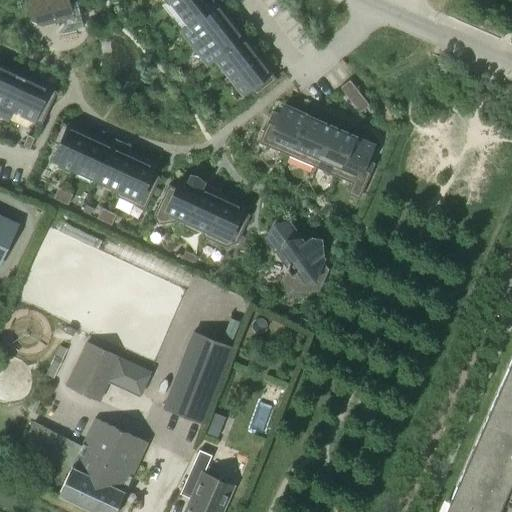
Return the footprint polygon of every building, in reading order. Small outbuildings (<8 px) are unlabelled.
[(29,0),(27,4),(31,18),(41,24),(56,20),(64,18),(70,7),(69,4),(67,0),(29,0)] [(169,0),(188,24),(189,25),(217,3),(218,4),(223,0),(222,0),(169,0)] [(64,18),(56,20),(60,34),(83,27),(76,2),(69,4),(70,7),(64,18)] [(188,24),(181,30),(195,48),(231,20),(218,4),(217,3),(189,25),(188,24)] [(231,20),(195,48),(209,66),(216,60),(216,59),(244,37),(231,20)] [(244,37),(216,59),(216,60),(230,78),(259,56),(244,37)] [(259,56),(230,78),(244,96),(252,90),(257,96),(277,80),(259,56)] [(0,115),(9,120),(13,111),(28,78),(6,68),(0,80),(0,115)] [(28,78),(13,111),(42,124),(57,92),(28,78)] [(369,105),(350,78),(340,86),(360,112),(369,105)] [(280,114),(273,111),(259,142),(289,155),(306,115),(284,105),(280,114)] [(332,126),(306,115),(289,155),(315,167),(332,126)] [(60,145),(53,158),(76,169),(91,136),(62,123),(53,142),(60,145)] [(332,126),(315,167),(337,176),(354,136),(332,126)] [(28,135),(23,145),(30,149),(35,138),(28,135)] [(98,179),(113,146),(91,136),(76,169),(98,179)] [(354,136),(337,176),(352,183),(348,194),(359,199),(370,172),(364,169),(374,145),(354,136)] [(113,146),(98,179),(119,189),(135,156),(126,152),(129,145),(115,138),(112,146),(113,146)] [(119,189),(115,196),(145,210),(160,177),(152,173),(155,166),(135,156),(119,189)] [(169,185),(154,216),(158,224),(176,221),(179,216),(186,219),(186,220),(202,187),(205,183),(197,176),(191,175),(188,181),(181,178),(176,189),(169,185)] [(186,219),(182,227),(205,237),(223,197),(202,187),(186,220),(186,219)] [(59,188),(54,199),(61,202),(66,191),(59,188)] [(66,191),(61,202),(68,205),(73,194),(66,191)] [(223,197),(205,237),(226,247),(237,243),(250,215),(242,211),(244,207),(223,197)] [(102,208),(97,218),(104,222),(109,211),(102,208)] [(109,211),(104,222),(112,225),(117,214),(109,211)] [(0,260),(18,224),(0,215),(0,260)] [(271,231),(268,238),(277,250),(283,249),(291,260),(287,269),(291,274),(286,285),(291,291),(318,289),(326,270),(317,256),(321,253),(320,248),(320,249),(319,241),(315,240),(312,239),(304,244),(289,223),(282,223),(282,224),(275,224),(274,225),(271,231)] [(186,251),(182,258),(193,263),(196,256),(186,251)] [(233,347),(193,332),(164,409),(203,424),(233,347)] [(99,401),(119,358),(87,343),(66,386),(99,401)] [(511,511),(511,359),(445,511),(511,511)] [(92,511),(115,511),(148,443),(95,419),(81,446),(34,422),(23,443),(71,468),(59,496),(92,511)] [(223,511),(235,485),(205,472),(212,456),(199,450),(180,494),(189,498),(183,511),(223,511)]
